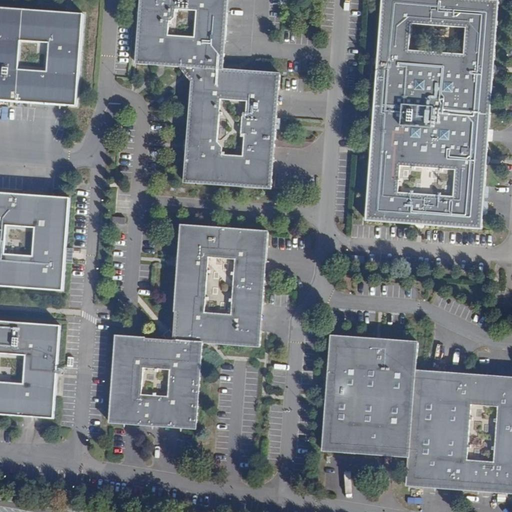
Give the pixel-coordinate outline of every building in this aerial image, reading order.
[(141,0),(137,64),(181,67),(181,69),(191,81),(192,81),(185,183),(272,189),(280,74),(224,69),(228,0),(141,0)] [(497,0),(383,0),(366,221),(482,229),(499,0),(497,0)] [(0,100),(78,107),(85,14),(0,7),(0,100)] [(0,286),(64,292),(71,198),(0,192),(0,286)] [(111,216),(110,223),(125,224),(126,217),(111,216)] [(182,225),(174,334),(170,329),(163,336),(168,340),(116,336),(110,423),(197,429),(204,344),(260,347),(269,231),(182,225)] [(350,250),(349,263),(365,264),(366,251),(350,250)] [(0,414),(55,419),(62,326),(0,321),(0,414)] [(511,377),(417,370),(419,342),(332,335),(323,451),(409,458),(407,486),(511,493),(511,377)]
